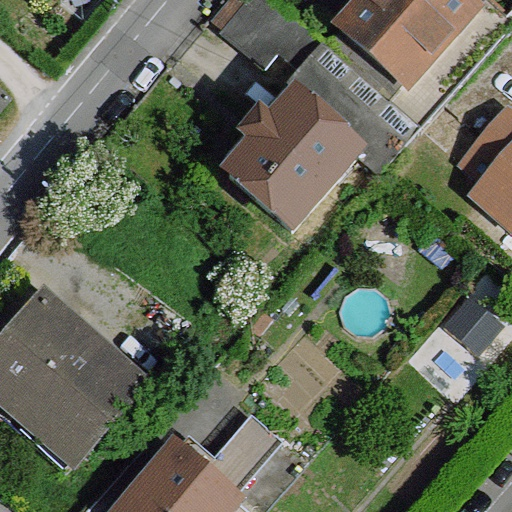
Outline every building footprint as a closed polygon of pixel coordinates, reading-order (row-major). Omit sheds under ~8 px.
[(254,0),(234,0),(214,26),(267,68),(295,33),(254,0)] [(477,14),(461,0),(376,0),(345,35),(408,91),(477,14)] [(324,56),(290,96),(383,174),(417,134),(324,56)] [(0,93),(0,111),(9,100),(0,93)] [(362,165),(299,110),(234,185),(297,240),(362,165)] [(511,119),(470,169),(489,186),(479,197),(511,224),(511,119)] [(48,309),(0,363),(0,403),(76,470),(144,393),(48,309)] [(233,511),(180,464),(136,511),(233,511)]
